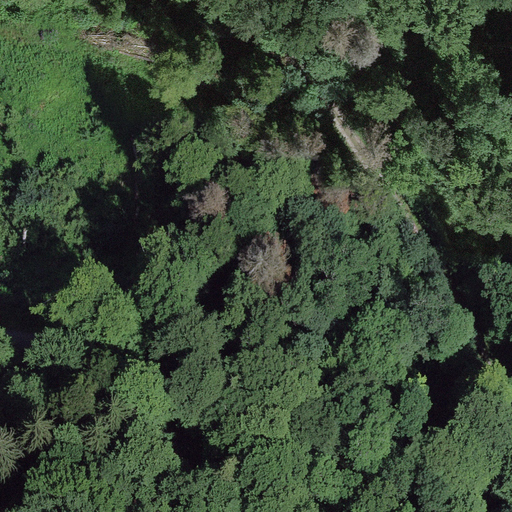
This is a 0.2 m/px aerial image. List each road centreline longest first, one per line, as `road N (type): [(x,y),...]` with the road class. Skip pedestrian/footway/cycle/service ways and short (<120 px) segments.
road 1 (track): [(259,0),(281,13),(438,233),(511,386)]
road 2 (track): [(0,328),(83,344),(128,375),(208,511)]
